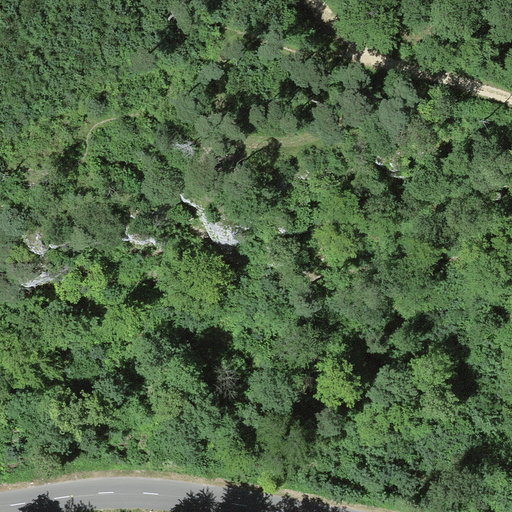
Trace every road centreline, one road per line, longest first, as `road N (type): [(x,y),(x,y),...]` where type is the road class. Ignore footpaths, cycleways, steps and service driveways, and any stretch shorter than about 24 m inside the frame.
road 1 (tertiary): [(0,505),(161,495),(267,511)]
road 2 (track): [(511,100),(357,54)]
